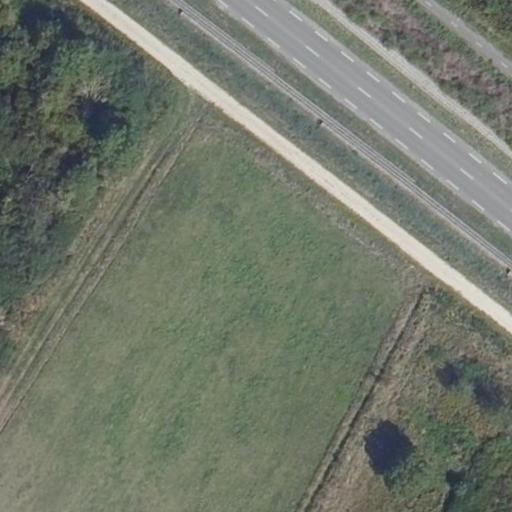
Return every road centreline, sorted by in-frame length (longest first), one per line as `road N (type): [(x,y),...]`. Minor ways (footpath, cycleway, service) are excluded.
road 1 (track): [(81,0),(511,331)]
road 2 (primary): [(511,206),(250,0)]
